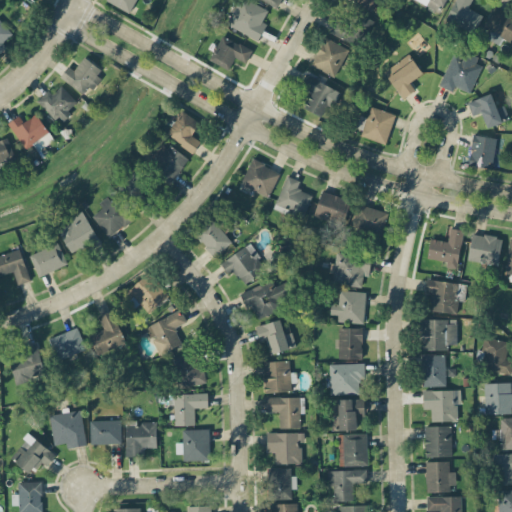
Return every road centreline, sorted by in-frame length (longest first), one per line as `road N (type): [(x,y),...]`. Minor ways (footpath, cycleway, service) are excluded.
road 1 (residential): [(61,23),(320,160),(420,194),(511,212)]
road 2 (residential): [(511,192),(326,141),(73,0)]
road 3 (residential): [(0,318),(106,276),(181,216),(229,153),(317,0)]
road 4 (residential): [(403,511),(402,294),(420,194),(442,159),(451,109)]
road 5 (residential): [(246,511),(230,328),(161,234)]
road 6 (residential): [(245,479),(110,482),(95,488),(87,511)]
road 7 (residential): [(0,94),(40,58),(73,0)]
